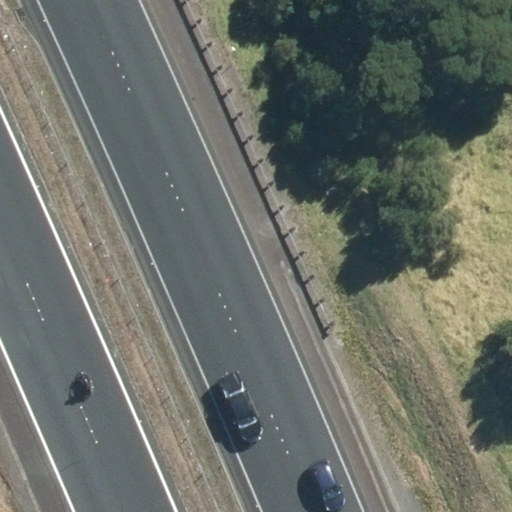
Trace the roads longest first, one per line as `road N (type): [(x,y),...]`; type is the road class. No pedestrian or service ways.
road 1 (motorway): [(87,0),(312,511)]
road 2 (motorway): [(116,511),(0,235)]
